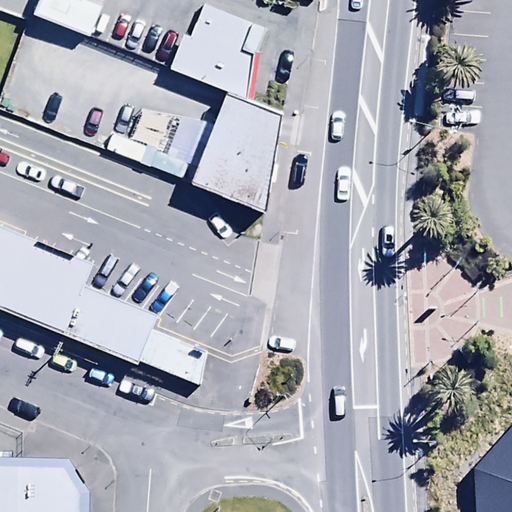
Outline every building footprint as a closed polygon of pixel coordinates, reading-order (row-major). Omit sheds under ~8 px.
[(43,0),(32,28),(87,49),(106,0),(43,0)] [(203,1),(176,65),(243,93),(253,21),(203,1)] [(281,115),(227,93),(193,182),(263,210),(281,115)] [(93,264),(0,226),(0,307),(141,365),(160,319),(83,287),(93,264)] [(511,511),(511,419),(469,466),(471,511),(511,511)] [(0,511),(85,511),(87,465),(0,462),(0,511)]
